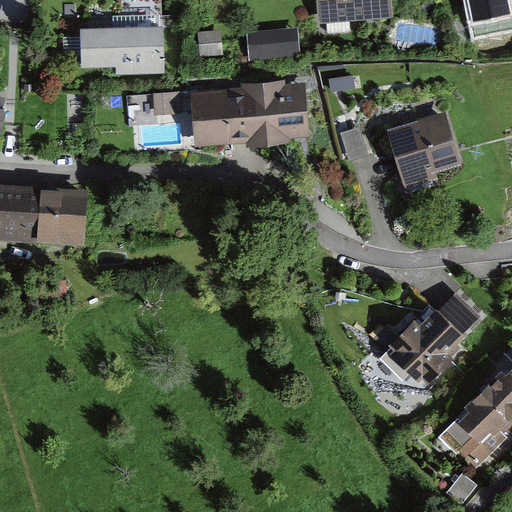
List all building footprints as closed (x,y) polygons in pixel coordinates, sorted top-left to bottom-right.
[(395,0),(325,0),(327,23),(397,20),(395,0)] [(119,28),(88,29),(88,39),(76,39),(77,54),(90,54),(90,66),(126,65),(126,74),(173,73),(172,12),(118,13),(119,28)] [(301,26),(250,29),(251,57),(303,53),(301,26)] [(227,31),(209,34),(212,55),(230,52),(227,31)] [(282,90),(201,95),(204,149),(288,143),(288,138),(320,136),(318,95),(283,97),(282,90)] [(134,122),(159,121),(157,93),(133,94),(134,122)] [(186,96),(161,98),(163,116),(188,113),(186,96)] [(0,138),(4,126),(8,113),(0,110),(0,138)] [(455,120),(393,136),(407,187),(469,171),(455,120)] [(360,126),(345,131),(353,159),(368,154),(360,126)] [(90,196),(0,192),(0,243),(88,247),(90,196)] [(447,309),(387,368),(411,391),(422,380),(435,393),(456,373),(446,363),(473,335),(447,309)] [(501,387),(455,434),(485,463),(511,434),(511,381),(504,390),(501,387)] [(434,499),(445,511),(449,511),(468,497),(454,482),(434,499)]
